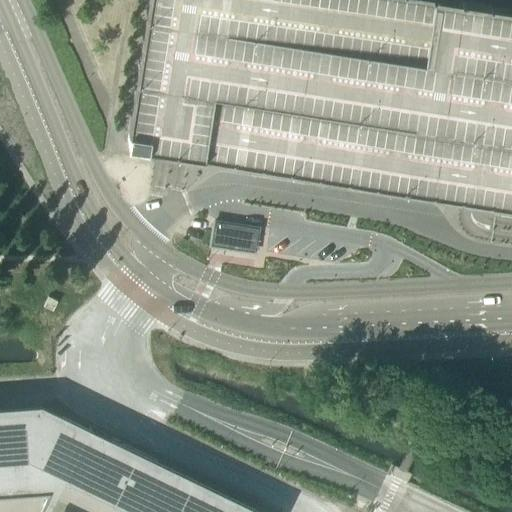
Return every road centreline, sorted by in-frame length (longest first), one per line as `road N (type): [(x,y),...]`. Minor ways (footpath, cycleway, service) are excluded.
road 1 (unclassified): [(0,3),(84,202),(111,246),(148,279),(239,320),(511,313)]
road 2 (unclassified): [(511,281),(277,293),(238,287),(169,257),(122,214),(100,178),(21,0)]
